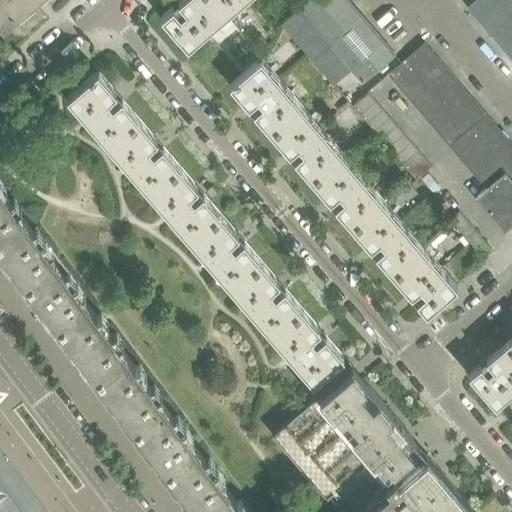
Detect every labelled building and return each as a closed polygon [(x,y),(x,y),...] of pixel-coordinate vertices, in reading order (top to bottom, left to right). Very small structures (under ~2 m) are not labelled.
[(34,0),(0,0),(0,23),(3,27),(34,0)] [(187,45),(225,13),(213,0),(177,0),(161,15),(187,45)] [(213,0),(225,13),(239,0),(213,0)] [(394,52),(349,0),(307,0),(300,6),(300,7),(281,23),(333,82),(351,67),(362,79),(394,52)] [(511,0),(472,0),(467,5),(511,57),(511,0)] [(412,65),(431,49),(424,41),(406,58),(412,65)] [(419,73),(438,57),(431,49),(412,65),(419,73)] [(300,105),(278,79),(259,57),(241,72),(229,82),(271,130),(300,105)] [(427,82),(446,66),(438,57),(419,73),(427,82)] [(394,80),(412,65),(406,58),(388,73),(394,80)] [(402,89),(419,73),(412,65),(394,80),(402,89)] [(435,91),(453,75),(446,66),(427,82),(435,91)] [(122,97),(116,91),(98,69),(67,95),(108,144),(139,117),(122,97)] [(409,97),(427,82),(419,73),(402,89),(409,97)] [(442,100),(461,84),(453,75),(435,91),(442,100)] [(417,106),(435,91),(427,82),(409,97),(417,106)] [(449,109),(468,92),(461,84),(442,100),(449,109)] [(358,112),(375,98),(368,91),(352,105),(358,112)] [(424,115),(442,100),(435,91),(417,106),(424,115)] [(457,117),(476,101),(468,92),(449,109),(457,117)] [(365,119),(381,106),(375,98),(358,112),(365,119)] [(432,124),(449,109),(442,100),(424,115),(432,124)] [(464,126),(483,110),(476,101),(457,117),(464,126)] [(341,152),(317,125),(300,105),(271,130),(312,178),(341,152)] [(371,127),(388,114),(381,106),(365,119),(371,127)] [(439,132),(457,117),(449,109),(432,124),(439,132)] [(472,135),(491,119),(483,110),(464,126),(472,135)] [(378,135),(395,122),(388,114),(371,127),(378,135)] [(179,164),(162,144),(139,117),(108,144),(149,191),(179,164)] [(447,141),(464,126),(457,117),(439,132),(447,141)] [(480,144),(499,128),(491,119),(472,135),(480,144)] [(385,143),(401,129),(395,122),(378,135),(385,143)] [(454,150),(472,135),(464,126),(447,141),(454,150)] [(487,153),(506,136),(499,128),(480,144),(487,153)] [(393,152),(409,139),(401,129),(385,143),(393,152)] [(462,159),(480,144),(472,135),(454,150),(462,159)] [(496,162),(511,147),(511,143),(506,136),(487,153),(496,162)] [(400,160),(416,146),(409,139),(393,152),(400,160)] [(470,168),(487,153),(480,144),(462,159),(470,168)] [(407,169),(424,155),(416,146),(400,160),(407,169)] [(504,171),(511,163),(511,147),(496,162),(504,171)] [(382,200),(358,172),(341,152),(312,178),(335,205),(352,225),(382,200)] [(478,177),(496,162),(487,153),(470,168),(478,177)] [(416,179),(432,165),(424,155),(407,169),(416,179)] [(504,171),(496,162),(478,177),(486,187),(504,171)] [(511,163),(504,171),(486,187),(475,196),(503,228),(511,220),(511,163)] [(220,212),(197,185),(179,164),(149,191),(190,238),(220,212)] [(0,238),(25,219),(3,191),(0,186),(0,238)] [(422,247),(398,219),(382,200),(352,225),(393,272),(422,247)] [(492,248),(473,227),(459,210),(449,218),(482,256),(492,248)] [(261,259),(240,234),(220,212),(190,238),(230,285),(261,259)] [(57,262),(41,241),(25,219),(0,238),(0,251),(25,285),(57,262)] [(442,243),(457,230),(452,224),(437,237),(442,243)] [(456,284),(439,267),(422,247),(393,272),(426,310),(456,284)] [(302,306),(279,279),(261,259),(230,285),(271,332),(302,306)] [(89,304),(72,282),(57,262),(25,285),(57,328),(89,304)] [(127,355),(105,325),(89,304),(57,328),(96,379),(127,355)] [(343,355),(319,327),(302,306),(271,332),(313,381),(343,355)] [(511,387),(511,346),(506,340),(469,372),(495,402),(506,393),(511,387)] [(165,406),(142,375),(127,355),(96,379),(134,429),(165,406)] [(419,443),(362,377),(351,364),(272,432),(326,496),(361,466),(368,475),(396,451),(402,458),(419,443)] [(0,511),(46,511),(0,450),(0,403),(8,395),(0,393),(0,511)] [(213,470),(205,459),(165,406),(134,429),(182,493),(213,470)] [(470,511),(475,508),(426,451),(401,473),(398,469),(377,487),(347,511),(470,511)] [(245,511),(213,470),(182,493),(195,511),(245,511)]
